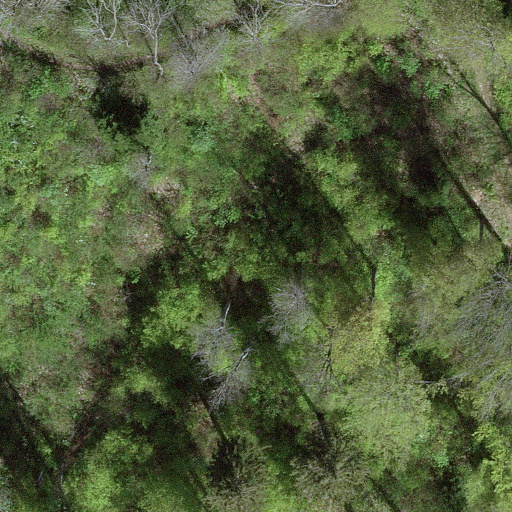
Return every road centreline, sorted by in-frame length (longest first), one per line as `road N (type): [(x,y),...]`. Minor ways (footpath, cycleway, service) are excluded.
road 1 (track): [(0,22),(89,51),(151,40),(261,0)]
road 2 (track): [(445,0),(511,177)]
